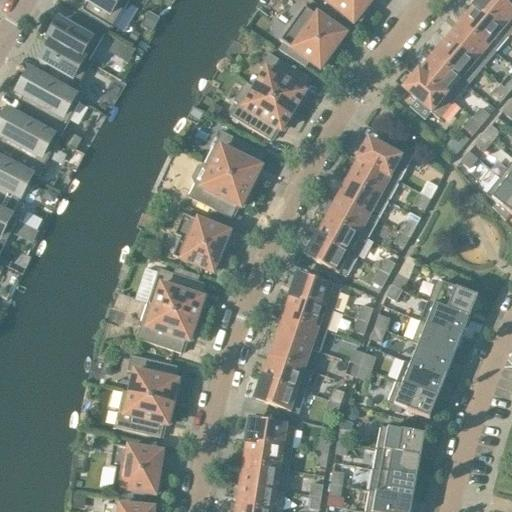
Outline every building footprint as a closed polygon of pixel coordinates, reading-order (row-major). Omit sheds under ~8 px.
[(128,3),(123,0),(81,0),(87,3),(82,12),(112,30),(128,3)] [(321,0),(353,25),(355,23),(357,25),(368,12),(365,10),(373,0),(321,0)] [(511,33),(511,11),(498,0),(477,0),(477,1),(479,2),(474,9),(508,38),(511,33)] [(279,42),(319,71),(321,69),(324,71),(333,57),(330,55),(344,36),(304,7),(279,42)] [(508,38),(474,9),(460,25),(494,54),(508,38)] [(88,63),(103,37),(73,19),(68,28),(59,23),(48,41),(91,66),(91,65),(88,63)] [(494,54),(460,25),(446,42),(480,71),(494,54)] [(132,33),(127,42),(133,46),(138,37),(132,33)] [(91,66),(48,41),(48,42),(51,44),(40,63),(49,68),(44,76),(74,94),(91,66)] [(115,42),(109,51),(128,62),(134,52),(115,42)] [(480,71),(446,42),(432,58),(467,87),(480,71)] [(294,115),(300,104),(298,103),(304,94),(300,92),(308,80),(267,55),(259,68),(266,72),(255,90),(294,115)] [(467,87),(432,58),(418,74),(417,74),(445,98),(446,97),(459,82),(466,88),(467,87)] [(80,102),(29,74),(18,94),(23,97),(14,113),(59,138),(80,102)] [(410,79),(401,90),(415,102),(409,109),(424,122),(430,115),(438,121),(453,104),(453,103),(446,97),(445,98),(417,74),(412,81),(410,79)] [(509,94),(511,90),(511,80),(508,77),(500,87),(509,94)] [(237,105),(229,118),(269,143),(277,131),(280,133),(286,124),(288,125),(294,115),(255,90),(244,84),(233,103),(237,105)] [(509,94),(500,87),(492,97),(500,104),(509,94)] [(511,119),(511,105),(510,104),(502,114),(510,121),(511,119)] [(481,127),(489,118),(480,110),(472,120),(481,127)] [(58,142),(7,114),(0,127),(0,136),(1,137),(0,139),(0,157),(38,178),(58,142)] [(481,127),(472,120),(463,131),(471,138),(481,127)] [(491,145),(499,135),(490,127),(482,137),(491,145)] [(257,179),(255,178),(260,169),(256,167),(263,155),(220,133),(204,166),(252,190),(257,179)] [(491,145),(482,137),(474,147),(483,154),(491,145)] [(362,154),(358,162),(398,184),(412,158),(383,139),(379,148),(366,141),(360,153),(362,154)] [(469,171),(477,161),(468,154),(460,164),(469,171)] [(30,179),(0,162),(0,209),(1,210),(9,193),(19,199),(30,179)] [(398,184),(358,162),(347,181),(388,203),(398,184)] [(511,163),(499,179),(511,189),(511,163)] [(204,166),(203,166),(197,167),(191,179),(194,186),(188,199),(230,220),(237,208),(240,209),(245,200),(247,201),(252,190),(204,166)] [(511,189),(499,179),(485,197),(511,217),(511,189)] [(388,203),(347,181),(337,200),(378,222),(388,203)] [(430,201),(436,189),(426,183),(420,195),(430,201)] [(430,201),(420,195),(413,207),(424,213),(430,201)] [(378,222),(337,200),(327,219),(367,241),(378,222)] [(0,252),(5,242),(0,239),(0,237),(9,219),(0,214),(0,252)] [(172,258),(212,275),(213,272),(217,273),(223,258),(219,256),(229,235),(182,216),(174,237),(180,239),(172,258)] [(367,241),(327,219),(317,238),(357,260),(367,241)] [(409,240),(415,229),(405,223),(399,234),(409,240)] [(409,240),(399,234),(393,245),(403,251),(409,240)] [(357,260),(317,238),(313,246),(310,244),(304,257),(346,280),(357,260)] [(388,278),(395,267),(384,261),(378,273),(388,278)] [(198,323),(202,311),(199,310),(203,301),(199,299),(203,286),(158,271),(147,306),(198,323)] [(388,278),(378,273),(372,285),(382,290),(388,278)] [(333,313),(340,292),(295,276),(291,290),(293,290),(290,298),(333,313)] [(402,293),(408,282),(397,277),(391,288),(402,293)] [(469,320),(469,319),(468,319),(475,301),(476,301),(477,299),(435,283),(427,303),(469,320)] [(402,293),(391,288),(385,299),(396,304),(402,293)] [(333,313),(290,298),(283,319),(326,333),(333,313)] [(427,303),(419,324),(461,340),(461,339),(460,339),(467,321),(469,321),(469,320),(427,303)] [(198,323),(147,306),(135,341),(180,356),(185,342),(189,343),(192,334),(194,334),(198,323)] [(367,325),(372,311),(361,307),(356,321),(367,325)] [(385,333),(389,321),(378,317),(374,329),(385,333)] [(326,333),(283,319),(276,339),(319,354),(326,333)] [(367,325),(356,321),(352,333),(363,336),(367,325)] [(461,340),(419,324),(411,344),(453,360),(453,359),(452,359),(459,341),(461,341),(461,340)] [(385,333),(374,329),(369,341),(380,344),(385,333)] [(319,354),(276,339),(269,360),(312,374),(303,371),(310,352),(319,355),(319,354)] [(453,360),(411,344),(417,347),(410,366),(445,380),(445,379),(444,379),(451,361),(453,361),(453,360)] [(364,356),(353,352),(349,364),(360,368),(364,356)] [(371,372),(375,360),(364,356),(360,368),(371,372)] [(172,405),(177,384),(173,383),(177,369),(130,358),(127,373),(134,375),(129,394),(122,393),(122,394),(172,405)] [(312,374),(269,360),(262,380),(305,395),(312,374)] [(360,368),(349,364),(345,376),(356,380),(360,368)] [(437,400),(437,399),(436,399),(443,381),(445,381),(445,380),(410,366),(403,364),(395,384),(437,400)] [(371,372),(360,368),(356,380),(367,383),(371,372)] [(305,395),(262,380),(260,388),(257,388),(253,401),(298,416),(305,395)] [(437,400),(395,384),(387,405),(429,421),(429,419),(428,419),(435,401),(437,401),(437,400)] [(343,395),(333,391),(328,403),(339,406),(343,395)] [(172,405),(122,394),(113,429),(160,440),(163,426),(167,427),(172,405)] [(339,406),(328,403),(324,416),(335,420),(339,406)] [(291,451),(295,429),(248,422),(245,435),(248,436),(246,444),(291,451)] [(420,459),(420,458),(419,458),(423,439),(424,439),(424,437),(380,429),(376,451),(420,459)] [(348,445),(350,433),(339,431),(337,443),(348,445)] [(327,456),(329,443),(318,441),(316,454),(327,456)] [(348,445),(337,443),(335,456),(346,458),(348,445)] [(291,451),(246,444),(243,466),(288,473),(291,451)] [(112,447),(109,469),(115,470),(112,490),(155,497),(155,494),(159,494),(161,478),(158,478),(161,454),(112,447)] [(376,451),(376,452),(372,472),(416,480),(416,479),(415,479),(419,460),(420,460),(420,459),(376,451)] [(327,456),(316,454),(314,468),(325,469),(327,456)] [(288,473),(243,466),(240,487),(284,494),(288,473)] [(372,472),(368,493),(412,501),(413,500),(411,500),(415,481),(416,481),(416,480),(372,472)] [(341,488),(343,475),(332,474),(330,486),(341,488)] [(320,500),(322,487),(311,485),(309,498),(320,500)] [(341,488),(330,486),(328,499),(339,500),(341,488)] [(281,511),(284,494),(240,487),(236,508),(259,511),(281,511)] [(412,501),(368,493),(364,511),(409,511),(411,502),(412,503),(412,501)] [(318,511),(320,500),(309,498),(307,510),(318,511)]
